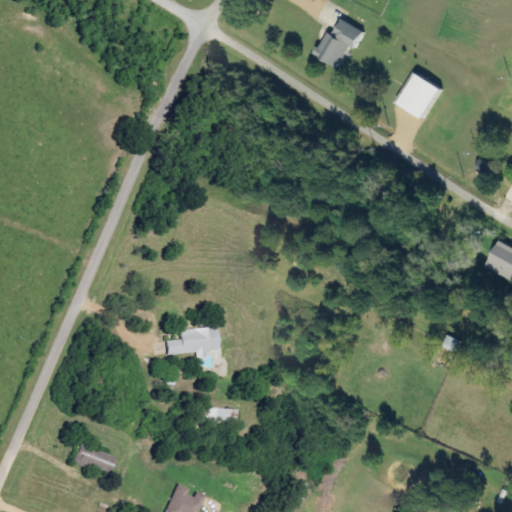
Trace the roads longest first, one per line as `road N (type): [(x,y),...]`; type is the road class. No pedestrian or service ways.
road 1 (residential): [(0,456),(150,119),(202,24)]
road 2 (residential): [(511,218),(202,24)]
